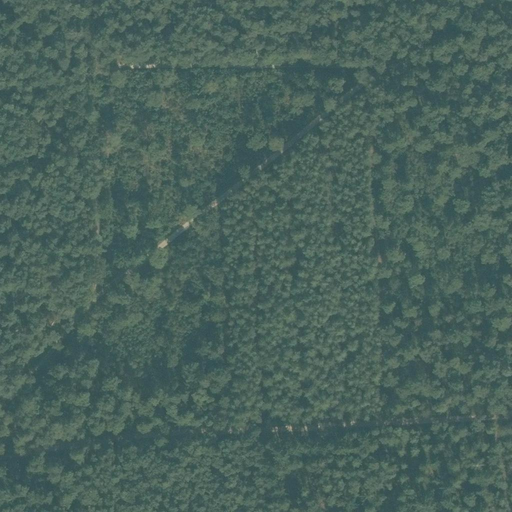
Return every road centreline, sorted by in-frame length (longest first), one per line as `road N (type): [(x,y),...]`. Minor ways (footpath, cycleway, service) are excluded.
road 1 (track): [(0,396),(99,291),(370,78)]
road 2 (track): [(370,78),(387,423)]
road 3 (track): [(87,440),(387,423)]
road 4 (track): [(93,0),(96,69),(307,66)]
road 5 (track): [(99,291),(96,69)]
road 6 (track): [(379,67),(511,60)]
